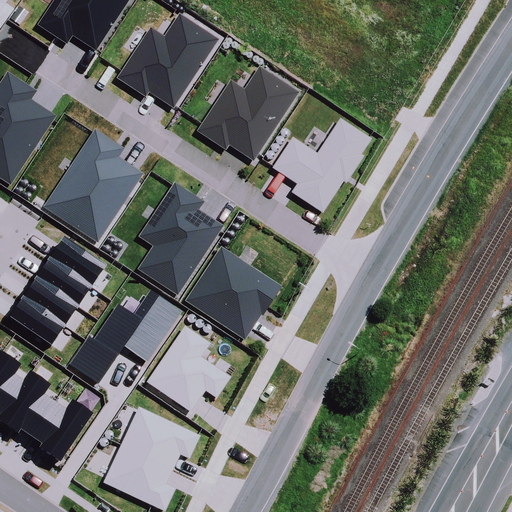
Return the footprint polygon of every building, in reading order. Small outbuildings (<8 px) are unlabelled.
[(57,0),(38,29),(66,47),(71,39),(94,54),(129,0),(57,0)] [(150,33),(117,82),(144,100),(147,95),(172,111),(217,44),(178,19),(163,41),(150,33)] [(252,164),(297,97),(258,72),(243,94),(230,86),(198,134),(225,152),(228,148),(252,164)] [(35,94),(8,76),(0,86),(0,183),(9,189),(55,121),(29,103),(35,94)] [(358,159),(368,143),(339,124),(316,159),(291,143),(272,172),(297,188),(291,197),(320,216),(342,184),(345,186),(362,161),(358,159)] [(120,150),(93,132),(41,209),(94,245),(140,177),(114,159),(120,150)] [(200,204),(173,185),(137,238),(151,248),(136,270),(174,296),(220,229),(195,212),(200,204)] [(97,268),(56,240),(43,259),(85,286),(97,268)] [(278,289),(219,250),(183,302),(241,341),(258,316),(259,317),(278,289)] [(43,259),(31,277),(72,305),(85,286),(43,259)] [(31,277),(18,296),(59,324),(72,305),(31,277)] [(143,363),(177,313),(147,292),(129,318),(114,307),(90,342),(85,339),(67,366),(93,384),(118,346),(143,363)] [(18,296),(3,318),(44,346),(59,324),(18,296)] [(207,346),(182,329),(145,384),(187,413),(202,391),(213,399),(226,380),(197,360),(207,346)] [(0,414),(26,376),(5,362),(0,369),(0,414)] [(43,388),(26,376),(0,414),(0,429),(21,444),(47,406),(35,398),(43,388)] [(53,465),(86,417),(65,403),(58,413),(47,406),(21,444),(53,465)] [(185,461),(196,438),(137,409),(118,447),(169,472),(177,457),(185,461)] [(169,472),(118,447),(100,484),(158,511),(161,511),(172,491),(162,486),(169,472)]
